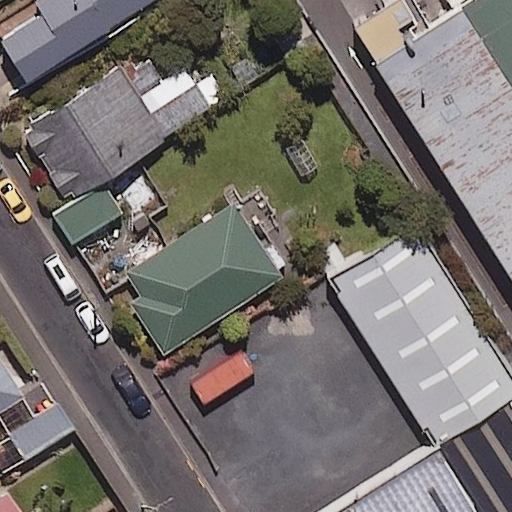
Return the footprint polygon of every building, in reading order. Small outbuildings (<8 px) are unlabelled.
[(108,31),(88,0),(33,0),(32,1),(41,14),(0,40),(0,41),(27,83),(108,31)] [(88,0),(108,31),(155,0),(88,0)] [(511,0),(453,0),(366,54),(506,274),(511,270),(511,0)] [(159,82),(139,52),(23,129),(70,199),(226,95),(212,74),(195,85),(183,66),(159,82)] [(121,211),(104,183),(55,214),(73,242),(121,211)] [(281,277),(234,203),(153,255),(116,280),(117,282),(163,353),(281,277)] [(511,386),(511,377),(407,215),(321,269),(429,439),(511,386)] [(0,412),(18,401),(0,373),(0,412)] [(511,511),(511,386),(429,439),(316,511),(511,511)] [(68,431),(50,404),(1,437),(19,465),(68,431)] [(0,511),(10,511),(0,495),(0,511)]
